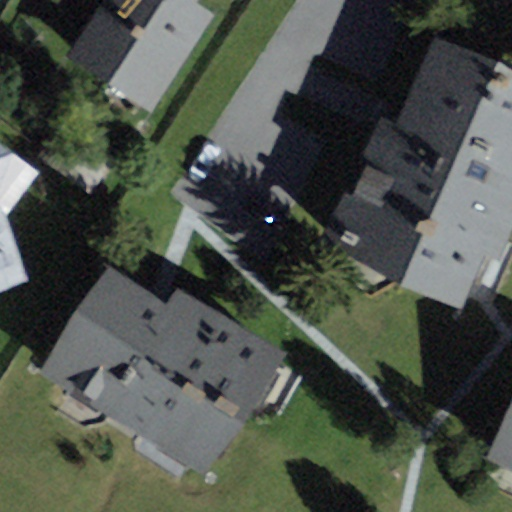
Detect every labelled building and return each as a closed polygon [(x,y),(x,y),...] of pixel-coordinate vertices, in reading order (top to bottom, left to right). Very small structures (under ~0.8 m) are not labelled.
[(195,0),(103,0),(68,56),(152,110),(215,12),(195,0)] [(381,114),(321,240),(461,306),(486,253),(500,260),(511,235),(511,74),(434,38),(397,116),(395,121),(381,114)] [(0,290),(29,281),(6,215),(39,172),(0,141),(0,290)] [(40,373),(205,476),(283,351),(178,286),(167,303),(160,298),(108,266),(40,373)] [(511,408),(487,459),(511,470),(511,408)]
